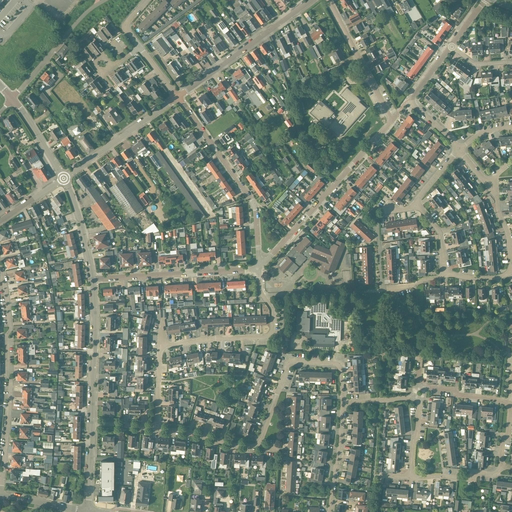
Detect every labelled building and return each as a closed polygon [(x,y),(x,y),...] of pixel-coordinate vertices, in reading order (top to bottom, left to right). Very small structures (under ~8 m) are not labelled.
[(164,0),(160,4),(166,9),(170,5),(165,0),(164,0)] [(250,0),(253,3),(258,10),(263,7),(258,1),(257,0),(250,0)] [(340,0),(343,3),(342,4),(344,7),(348,5),(351,9),(353,12),(356,10),(353,7),(348,0),(340,0)] [(365,0),(374,15),(377,14),(374,9),(377,8),(379,12),(386,9),(380,0),(371,0),(370,1),(369,0),(370,0),(365,0)] [(387,0),(380,0),(386,9),(390,6),(387,0)] [(407,0),(406,0),(399,4),(404,12),(412,7),(407,0)] [(251,1),(247,4),(251,9),(253,12),(257,9),(251,1)] [(440,2),(433,8),(438,14),(445,9),(440,2)] [(241,4),(233,10),(241,20),(242,22),(245,20),(250,27),(249,27),(252,31),(259,26),(251,15),(248,11),(244,6),(242,3),(241,4)] [(156,8),(161,14),(166,9),(160,4),(156,8)] [(457,18),(463,10),(457,5),(451,14),(457,18)] [(263,7),(258,10),(259,10),(266,20),(271,17),(265,8),(264,9),(263,7)] [(151,13),(157,18),(161,14),(156,8),(151,13)] [(261,24),(265,21),(258,11),(254,14),(261,24)] [(147,17),(153,23),(157,18),(151,13),(147,17)] [(350,18),(353,23),(361,19),(358,14),(350,18)] [(187,19),(185,16),(178,21),(180,24),(187,19)] [(143,21),(148,27),(153,23),(147,17),(143,21)] [(238,21),(235,23),(240,30),(241,30),(245,36),(250,33),(242,22),(241,20),(238,21)] [(148,27),(143,21),(138,26),(144,31),(148,27)] [(181,25),(180,24),(178,21),(171,26),(174,30),(181,25)] [(231,46),(237,42),(222,21),(217,25),(224,34),(223,35),(231,46)] [(359,24),(353,27),(356,33),(362,30),(364,32),(369,29),(370,29),(369,27),(368,25),(365,27),(364,25),(362,22),(359,24)] [(443,23),(441,25),(441,26),(443,27),(448,30),(452,26),(447,22),(445,24),(443,23)] [(233,26),(230,28),(239,41),(244,37),(233,23),(232,24),(233,26)] [(112,24),(110,26),(108,24),(96,33),(97,33),(94,35),(99,41),(102,39),(104,42),(115,33),(113,31),(116,29),(112,24)] [(317,44),(321,42),(323,40),(320,36),(324,33),(320,28),(319,28),(317,24),(314,27),(316,30),(310,35),(314,41),(314,40),(317,44)] [(307,46),(311,44),(307,37),(305,33),(304,33),(301,26),(295,29),(296,32),(294,34),(296,37),(302,35),(307,46)] [(441,26),(438,30),(439,32),(445,35),(448,30),(443,27),(441,26)] [(200,27),(196,30),(200,36),(203,33),(205,32),(200,27)] [(90,30),(80,40),(82,42),(92,32),(90,30)] [(290,42),(292,47),(296,45),(294,41),(290,33),(289,33),(288,32),(284,33),(285,35),(284,35),(287,44),(290,42)] [(445,35),(439,32),(436,36),(441,40),(445,35)] [(162,57),(167,53),(169,51),(169,52),(172,56),(173,55),(177,53),(173,48),(162,33),(151,41),(153,43),(152,44),(162,57)] [(363,47),(374,42),(372,37),(369,39),(366,33),(362,36),(364,39),(360,41),(363,47)] [(420,38),(416,35),(413,38),(411,41),(414,43),(416,40),(418,39),(419,40),(420,38)] [(441,40),(436,36),(432,41),(437,45),(441,40)] [(218,43),(222,41),(219,37),(214,40),(216,44),(212,47),(217,54),(223,50),(218,43)] [(488,37),(485,37),(485,41),(486,47),(489,47),(489,54),(495,53),(494,40),(488,41),(488,37)] [(180,38),(175,41),(181,51),(186,48),(180,38)] [(203,49),(198,42),(196,40),(195,41),(193,38),(191,39),(204,57),(209,53),(204,47),(203,49)] [(289,52),(288,50),(282,38),(277,40),(281,48),(280,49),(283,55),(289,52)] [(88,45),(93,52),(96,55),(103,50),(95,40),(88,45)] [(494,40),(495,53),(500,53),(500,46),(503,46),(503,40),(494,40)] [(468,48),(471,48),(472,55),(477,55),(476,41),(468,42),(468,48)] [(485,41),(476,41),(477,55),(483,54),(482,47),(486,47),(485,41)] [(324,55),(323,53),(326,52),(323,45),(322,45),(321,42),(317,44),(313,47),(319,58),(324,55)] [(192,45),(194,49),(192,51),(199,60),(204,57),(194,43),(192,45)] [(304,51),(300,43),(296,45),(301,53),(304,51)] [(66,53),(69,49),(64,44),(58,51),(58,50),(56,53),(60,57),(59,58),(55,61),(60,66),(63,63),(61,60),(64,55),(65,56),(68,53),(66,53)] [(273,60),(274,61),(279,58),(275,49),(271,52),(266,45),(265,46),(263,44),(259,47),(261,49),(260,49),(264,55),(267,53),(268,54),(269,54),(273,60)] [(370,52),(367,54),(370,60),(376,57),(380,55),(382,53),(380,50),(378,51),(376,52),(373,46),(369,48),(370,52)] [(82,49),(82,50),(85,53),(90,60),(94,57),(92,54),(86,47),(82,49)] [(332,53),(333,55),(337,63),(344,59),(342,54),(343,54),(339,47),(335,49),(336,51),(332,53)] [(424,48),(423,50),(430,55),(433,50),(428,47),(426,50),(424,48)] [(422,49),(419,54),(421,55),(421,56),(426,60),(430,55),(423,50),(422,49)] [(251,53),(256,61),(260,66),(265,62),(256,50),(251,53)] [(184,55),(181,57),(184,60),(183,61),(188,68),(189,66),(190,67),(195,63),(190,57),(188,54),(185,57),(184,55)] [(249,55),(243,58),(249,66),(249,65),(251,68),(252,68),(256,65),(249,55)] [(426,60),(421,56),(418,61),(423,65),(426,60)] [(142,69),(145,67),(141,61),(138,63),(135,59),(130,63),(138,72),(142,69)] [(178,69),(182,67),(176,59),(168,65),(176,77),(181,73),(178,69)] [(285,59),(280,61),(283,71),(284,75),(289,74),(288,69),(285,59)] [(391,67),(394,69),(400,62),(397,60),(395,63),(394,62),(391,67)] [(380,63),(374,67),(377,73),(383,70),(382,67),(386,64),(385,61),(383,62),(380,64),(380,63)] [(423,65),(418,61),(414,66),(419,69),(423,65)] [(451,65),(448,70),(450,72),(452,74),(454,71),(456,73),(462,64),(458,61),(454,67),(451,65)] [(79,75),(82,73),(82,74),(88,69),(86,67),(87,66),(85,63),(82,65),(80,63),(74,67),(76,69),(75,70),(79,75)] [(126,72),(130,77),(132,75),(133,76),(138,72),(130,63),(125,66),(128,70),(126,72)] [(341,64),(328,70),(327,67),(323,68),(325,71),(326,74),(343,67),(341,64)] [(456,73),(455,75),(459,78),(461,76),(467,68),(462,64),(456,73)] [(419,69),(414,66),(411,70),(416,74),(419,69)] [(461,76),(459,78),(463,81),(466,83),(470,78),(467,77),(471,71),(467,68),(461,76)] [(88,69),(82,74),(86,79),(84,80),(86,82),(92,78),(90,76),(93,74),(90,71),(88,69)] [(234,72),(234,73),(233,74),(237,79),(243,75),(247,80),(250,85),(254,82),(251,77),(245,69),(241,71),(239,69),(236,72),(235,71),(234,72)] [(116,73),(123,83),(128,80),(127,79),(130,77),(126,72),(123,74),(120,70),(116,73)] [(409,73),(407,75),(412,79),(416,74),(411,70),(409,70),(408,72),(409,73)] [(486,72),(487,82),(490,82),(491,85),(499,84),(499,78),(492,78),(492,71),(486,72)] [(54,80),(52,78),(45,72),(40,77),(44,80),(43,82),(46,85),(47,84),(50,86),(54,80)] [(487,82),(486,72),(481,72),(481,79),(478,79),(479,86),(482,85),(482,83),(487,82)] [(123,83),(116,73),(111,77),(118,86),(122,83),(123,83)] [(504,79),(501,79),(501,86),(507,86),(507,89),(510,88),(510,86),(510,83),(509,73),(503,73),(504,79)] [(257,76),(253,79),(260,88),(264,85),(257,76)] [(397,78),(393,83),(399,87),(398,87),(403,91),(408,84),(404,80),(405,79),(401,77),(399,79),(397,78)] [(86,82),(88,85),(90,84),(93,89),(100,84),(98,82),(99,82),(96,79),(94,81),(92,78),(86,82)] [(155,99),(161,95),(158,90),(157,90),(155,88),(158,86),(155,83),(156,83),(153,78),(147,82),(147,81),(140,86),(141,87),(137,89),(141,94),(144,92),(146,95),(150,92),(151,94),(151,95),(155,99)] [(390,85),(392,83),(385,78),(383,80),(384,80),(383,82),(386,87),(388,84),(390,85)] [(440,83),(445,87),(451,92),(453,90),(447,85),(442,81),(440,83)] [(221,82),(216,86),(222,95),(223,96),(230,105),(239,98),(232,89),(226,93),(226,92),(225,93),(223,90),(226,89),(221,82)] [(103,94),(102,91),(104,89),(102,86),(101,87),(100,84),(93,89),(97,94),(96,95),(98,98),(103,94)] [(379,97),(386,95),(384,84),(376,86),(377,90),(379,97)] [(211,89),(218,99),(223,96),(222,95),(216,86),(214,88),(213,87),(211,88),(211,89)] [(319,103),(310,113),(327,128),(328,127),(340,137),(367,108),(360,102),(361,100),(347,87),(340,95),(348,102),(337,115),(324,104),(322,106),(319,103)] [(429,90),(430,91),(425,97),(427,100),(426,101),(428,102),(434,95),(432,93),(434,91),(431,88),(429,90)] [(42,91),(37,94),(44,107),(50,103),(42,91)] [(267,101),(261,92),(259,93),(265,102),(267,101)] [(25,98),(33,108),(36,106),(35,105),(38,102),(31,94),(25,98)] [(199,98),(203,104),(205,107),(211,103),(209,99),(205,94),(201,96),(199,97),(200,97),(199,98)] [(134,115),(140,110),(136,104),(139,102),(134,95),(131,97),(133,100),(127,105),(128,108),(126,109),(129,114),(132,112),(134,115)] [(434,95),(428,102),(429,104),(430,103),(433,105),(438,98),(434,95)] [(438,98),(433,105),(435,107),(434,108),(436,109),(442,102),(438,98)] [(219,100),(215,103),(219,108),(219,109),(221,112),(225,109),(219,100)] [(442,102),(436,109),(437,111),(439,110),(441,112),(447,105),(442,102)] [(101,111),(97,105),(91,109),(95,115),(101,111)] [(450,110),(451,109),(447,105),(441,112),(443,114),(442,115),(444,117),(446,115),(450,117),(452,110),(450,110)] [(500,107),(502,116),(505,115),(505,116),(511,115),(509,108),(509,106),(506,106),(500,107)] [(452,110),(450,117),(455,118),(455,119),(458,119),(459,121),(461,120),(460,110),(460,107),(454,107),(452,110)] [(114,124),(121,119),(114,109),(104,116),(106,120),(109,118),(114,124)] [(201,113),(208,123),(214,119),(207,109),(201,113)] [(474,113),(471,113),(471,110),(466,110),(466,119),(469,118),(469,120),(475,120),(474,113)] [(175,116),(174,115),(171,117),(171,118),(170,119),(176,128),(181,125),(184,130),(189,126),(185,120),(182,122),(176,114),(175,116)] [(409,115),(405,120),(406,120),(411,124),(411,125),(414,127),(414,126),(415,128),(417,125),(413,122),(414,120),(415,119),(409,115)] [(4,120),(5,121),(11,131),(14,129),(13,127),(16,125),(10,116),(4,120)] [(402,125),(408,129),(411,125),(411,124),(405,120),(402,125)] [(79,121),(67,129),(72,137),(75,135),(80,132),(83,130),(80,125),(81,124),(79,121)] [(159,126),(159,127),(163,132),(166,130),(170,134),(172,133),(165,123),(162,125),(161,124),(159,126)] [(224,135),(219,138),(223,144),(227,142),(228,144),(234,140),(231,136),(229,137),(228,135),(227,133),(235,127),(233,124),(222,132),(224,135)] [(398,130),(404,134),(408,129),(402,125),(398,130)] [(63,132),(59,135),(55,129),(49,132),(54,141),(59,137),(61,139),(66,136),(63,132)] [(404,134),(398,130),(395,135),(400,139),(404,134)] [(428,130),(424,136),(428,139),(432,134),(428,130)] [(147,135),(148,136),(145,139),(149,145),(153,142),(152,141),(154,140),(156,143),(162,151),(165,148),(160,141),(159,141),(157,138),(153,131),(147,135)] [(171,135),(174,141),(179,137),(175,132),(171,135)] [(247,141),(248,141),(249,143),(254,139),(252,137),(249,132),(243,136),(247,141)] [(183,145),(189,153),(193,151),(191,149),(194,147),(191,143),(197,139),(193,133),(184,139),(187,143),(183,145)] [(86,137),(79,142),(87,153),(95,148),(90,142),(93,140),(90,134),(86,137)] [(495,140),(496,146),(500,145),(500,146),(506,146),(505,135),(503,135),(503,137),(500,137),(500,138),(495,140)] [(254,139),(249,143),(251,145),(253,147),(256,145),(257,144),(255,141),(254,139)] [(141,140),(136,143),(142,152),(144,155),(147,152),(148,151),(141,140)] [(444,146),(438,140),(434,144),(441,150),(443,148),(446,151),(448,149),(444,146)] [(494,147),(496,146),(495,140),(490,142),(489,141),(486,143),(485,141),(484,143),(490,151),(494,147)] [(392,142),(387,147),(395,153),(396,151),(399,149),(397,147),(392,142)] [(137,155),(142,152),(136,143),(131,147),(136,154),(137,155)] [(490,151),(484,143),(482,144),(483,146),(480,148),(486,154),(490,151)] [(443,155),(439,152),(441,150),(434,144),(431,148),(441,157),(443,155)] [(239,150),(235,145),(233,147),(228,151),(231,156),(239,150)] [(68,158),(70,157),(70,159),(76,155),(74,151),(76,150),(74,146),(71,148),(70,146),(67,148),(69,150),(66,152),(67,153),(65,155),(68,158)] [(383,152),(389,156),(391,154),(394,157),(396,155),(395,153),(387,147),(383,152)] [(436,156),(440,159),(441,157),(431,148),(428,152),(435,158),(436,156)] [(486,154),(480,148),(478,149),(477,148),(473,152),(477,157),(479,155),(482,158),(486,154)] [(25,154),(31,164),(32,163),(34,167),(36,166),(37,167),(32,170),(38,178),(41,176),(44,181),(50,178),(50,177),(51,176),(49,172),(47,173),(43,167),(44,166),(33,149),(25,154)] [(185,159),(183,160),(186,164),(199,156),(201,159),(207,154),(204,149),(197,153),(196,152),(185,159)] [(126,150),(121,154),(126,160),(128,162),(129,161),(129,162),(133,159),(131,157),(126,150)] [(239,150),(231,156),(235,160),(243,155),(239,150)] [(379,156),(387,163),(389,161),(387,159),(389,156),(383,152),(379,156)] [(436,163),(433,160),(435,158),(428,152),(425,156),(435,165),(436,163)] [(154,155),(151,157),(159,168),(162,166),(154,155)] [(243,155),(235,160),(238,165),(246,160),(246,159),(243,155)] [(379,156),(375,160),(378,163),(382,166),(384,164),(389,168),(389,167),(390,166),(387,163),(379,156)] [(430,164),(434,167),(435,165),(425,156),(421,161),(428,166),(430,164)] [(20,167),(14,157),(9,161),(15,170),(20,167)] [(118,169),(117,167),(122,164),(120,162),(117,157),(112,161),(110,162),(115,169),(123,181),(124,180),(127,178),(124,174),(120,169),(118,169)] [(140,158),(137,160),(142,168),(146,165),(140,158)] [(301,162),(313,173),(317,169),(305,158),(301,162)] [(210,169),(215,165),(212,160),(206,164),(210,169)] [(241,170),(249,164),(246,160),(238,165),(241,170)] [(129,162),(129,161),(128,162),(126,164),(132,172),(135,170),(129,162)] [(115,169),(110,162),(107,164),(106,164),(101,168),(106,175),(111,171),(115,169)] [(414,168),(418,171),(419,171),(422,173),(425,170),(422,167),(423,166),(420,163),(418,165),(418,164),(414,168)] [(215,165),(210,169),(213,174),(218,170),(215,165)] [(374,172),(377,170),(371,165),(367,170),(373,174),(372,175),(375,177),(377,174),(374,172)] [(131,174),(127,167),(122,170),(127,177),(131,174)] [(448,176),(451,174),(457,169),(455,167),(446,174),(448,176)] [(418,171),(414,168),(411,173),(410,175),(413,178),(415,176),(418,179),(421,175),(417,172),(418,171)] [(119,181),(110,188),(112,191),(114,193),(113,194),(115,196),(128,187),(124,180),(123,181),(115,169),(111,171),(119,181)] [(458,169),(457,169),(451,174),(454,178),(461,173),(458,169)] [(218,170),(213,174),(217,178),(222,175),(218,170)] [(363,174),(368,179),(372,175),(373,174),(367,170),(363,174)] [(452,180),(456,184),(464,177),(462,175),(465,172),(464,170),(461,173),(454,178),(452,180)] [(97,171),(91,175),(98,185),(101,183),(103,185),(102,186),(108,194),(112,191),(110,188),(106,183),(97,171)] [(246,177),(250,182),(255,178),(251,173),(246,177)] [(369,183),(367,181),(368,179),(363,174),(359,179),(367,185),(369,183)] [(216,183),(218,181),(220,183),(225,180),(222,175),(217,178),(217,179),(214,180),(216,183)] [(319,175),(313,181),(320,188),(324,183),(322,181),(324,178),(319,175)] [(77,180),(77,181),(77,182),(78,184),(79,184),(84,191),(85,190),(95,204),(91,207),(108,230),(122,225),(102,199),(102,198),(92,185),(91,186),(88,181),(87,183),(82,176),(77,180)] [(253,186),(261,181),(257,176),(255,178),(250,182),(253,186)] [(413,185),(415,182),(408,177),(405,181),(415,190),(416,188),(413,185)] [(464,177),(456,184),(459,188),(461,186),(470,178),(469,177),(466,179),(464,177)] [(18,198),(24,194),(19,186),(16,187),(14,184),(11,178),(5,182),(9,187),(12,191),(13,190),(18,198)] [(461,186),(459,188),(462,192),(471,185),(469,182),(472,180),(470,178),(461,186)] [(359,179),(355,183),(360,188),(363,190),(367,185),(359,179)] [(225,180),(220,183),(224,188),(229,184),(225,180)] [(261,181),(253,186),(256,191),(264,186),(261,181)] [(313,181),(309,186),(316,192),(320,188),(313,181)] [(410,188),(414,191),(415,190),(405,181),(401,185),(408,190),(410,188)] [(224,188),(221,190),(225,195),(227,193),(232,189),(229,184),(224,188)] [(410,196),(406,193),(408,190),(401,185),(398,189),(409,197),(410,196)] [(471,185),(462,192),(466,196),(467,194),(477,186),(475,185),(473,186),(472,186),(471,185)] [(265,192),(263,190),(266,188),(264,186),(256,191),(260,196),(265,192)] [(309,186),(305,190),(313,196),(316,192),(309,186)] [(351,187),(347,192),(355,199),(356,197),(359,194),(360,193),(360,192),(356,188),(354,186),(352,188),(351,187)] [(477,186),(467,194),(470,197),(468,198),(467,200),(470,203),(473,201),(479,198),(477,193),(475,190),(476,190),(478,188),(477,186)] [(115,196),(130,217),(144,208),(128,187),(115,196)] [(232,189),(227,193),(231,198),(236,194),(232,189)] [(403,196),(404,196),(407,199),(409,197),(398,189),(395,193),(402,198),(403,196)] [(430,194),(433,197),(428,200),(432,205),(440,199),(438,196),(441,194),(436,189),(430,194)] [(268,190),(265,192),(260,196),(263,201),(264,200),(267,204),(272,201),(268,197),(271,195),(268,190)] [(313,196),(305,190),(299,197),(305,202),(307,199),(309,201),(313,196)] [(11,203),(17,199),(11,191),(5,195),(11,203)] [(351,203),(355,199),(347,192),(343,197),(351,203)] [(109,200),(104,193),(101,195),(106,202),(109,200)] [(403,204),(400,201),(402,198),(395,193),(392,197),(398,203),(398,202),(402,205),(403,204)] [(54,201),(50,203),(53,207),(52,207),(55,212),(57,215),(61,213),(59,210),(60,209),(58,207),(61,205),(59,203),(62,201),(62,200),(61,198),(60,198),(57,194),(52,198),(54,201)] [(145,194),(140,198),(145,205),(151,201),(145,194)] [(343,197),(339,201),(345,206),(347,208),(351,203),(343,197)] [(479,198),(473,201),(475,204),(477,209),(485,207),(484,204),(483,201),(483,202),(479,198)] [(445,199),(442,201),(440,199),(432,205),(436,210),(438,208),(441,211),(443,209),(449,204),(445,199)] [(39,203),(43,211),(44,213),(43,214),(44,216),(45,219),(49,218),(47,214),(46,213),(49,212),(47,209),(48,208),(45,201),(39,203)] [(336,206),(333,209),(340,215),(347,208),(345,206),(339,201),(335,206),(336,206)] [(298,202),(297,204),(294,202),(292,205),(294,207),(299,211),(303,207),(298,202)] [(449,204),(443,209),(445,212),(441,216),(445,221),(452,214),(451,212),(453,210),(449,204)] [(32,207),(38,219),(42,217),(36,205),(32,207)] [(39,221),(38,219),(32,207),(29,209),(35,220),(36,220),(37,222),(39,221)] [(286,211),(284,213),(291,220),(295,216),(290,211),(286,207),(284,209),(286,211)] [(290,211),(295,216),(299,211),(294,207),(290,211)] [(329,211),(325,215),(332,222),(338,215),(333,210),(331,212),(329,211)] [(281,218),(278,221),(284,226),(286,223),(287,225),(291,220),(286,216),(284,213),(282,212),(280,214),(282,216),(281,218)] [(459,217),(457,215),(454,217),(452,214),(445,221),(448,225),(450,223),(453,227),(461,220),(459,217)] [(325,215),(320,220),(326,225),(328,227),(332,222),(325,215)] [(220,228),(228,228),(227,224),(224,225),(223,222),(225,222),(225,221),(230,220),(230,219),(223,219),(219,220),(219,225),(220,225),(220,228)] [(416,219),(411,220),(413,231),(418,230),(421,229),(420,222),(417,223),(416,219)] [(11,226),(12,228),(13,232),(33,226),(31,220),(11,226)] [(320,220),(316,224),(323,230),(324,231),(328,227),(326,225),(320,220)] [(352,233),(361,224),(357,220),(350,226),(353,229),(351,232),(352,233)] [(470,225),(469,223),(469,222),(461,224),(462,226),(456,228),(456,230),(455,231),(455,232),(451,233),(452,238),(462,236),(461,231),(470,229),(469,225),(470,225)] [(388,234),(387,232),(392,232),(391,223),(386,223),(386,227),(381,228),(382,234),(384,234),(384,235),(388,234)] [(321,236),(319,234),(323,230),(316,224),(312,229),(315,231),(313,233),(319,239),(321,236)] [(361,224),(352,233),(354,235),(356,232),(359,235),(365,228),(361,224)] [(492,226),(484,229),(486,234),(487,237),(493,235),(492,231),(493,231),(494,231),(493,228),(492,226)] [(365,228),(359,235),(362,237),(360,240),(361,241),(370,232),(365,228)] [(102,235),(94,237),(95,239),(96,242),(107,240),(110,239),(108,230),(101,232),(102,235)] [(370,232),(361,241),(363,243),(365,240),(368,243),(374,236),(370,232)] [(286,269),(292,274),(306,257),(301,253),(311,242),(303,235),(276,267),(283,273),(286,269)] [(487,237),(484,238),(484,240),(485,246),(488,245),(497,245),(497,244),(496,239),(495,239),(494,239),(493,235),(487,237)] [(462,236),(452,238),(454,244),(458,243),(458,244),(458,245),(459,244),(460,247),(467,245),(469,245),(467,239),(463,240),(462,236)] [(419,242),(421,241),(421,246),(430,246),(430,241),(429,241),(429,238),(418,238),(419,242)] [(107,240),(96,242),(96,245),(97,248),(105,247),(105,250),(112,248),(111,242),(108,243),(107,240)] [(330,270),(334,272),(345,244),(336,240),(335,244),(332,243),(329,249),(314,243),(307,260),(321,265),(319,271),(328,274),(330,270)] [(390,249),(386,249),(387,254),(396,254),(396,253),(400,253),(399,248),(397,248),(397,245),(390,246),(390,249)] [(467,245),(460,247),(461,250),(460,250),(459,251),(455,252),(457,258),(466,256),(465,250),(467,250),(466,248),(468,247),(467,245)] [(418,250),(417,250),(417,255),(428,254),(428,251),(429,251),(430,251),(430,246),(421,246),(418,247),(418,250)] [(243,255),(246,254),(245,248),(238,249),(239,254),(234,255),(235,259),(243,259),(243,255)] [(76,249),(66,252),(68,257),(71,256),(78,255),(78,254),(78,251),(77,252),(76,249)] [(127,254),(127,266),(130,266),(133,265),(133,258),(136,257),(135,250),(130,251),(130,254),(127,254)] [(145,265),(144,253),(141,253),(141,250),(135,250),(136,257),(139,257),(139,265),(142,265),(145,265)] [(179,250),(177,250),(178,262),(184,262),(184,260),(187,260),(186,250),(179,250)] [(101,265),(101,267),(110,267),(110,263),(114,263),(113,251),(106,251),(106,255),(108,255),(108,258),(101,258),(101,261),(101,265)] [(127,266),(127,254),(123,254),(123,251),(117,251),(118,259),(121,258),(121,266),(124,266),(127,266)] [(7,264),(8,268),(19,265),(18,264),(17,261),(21,260),(20,256),(6,260),(7,264)] [(419,260),(417,260),(417,266),(421,266),(431,266),(431,260),(425,260),(425,256),(418,256),(419,260)] [(466,256),(457,258),(458,264),(463,263),(464,266),(470,265),(471,265),(471,261),(470,258),(467,259),(466,256)] [(497,274),(497,270),(499,270),(499,267),(502,267),(502,264),(498,265),(487,266),(487,271),(488,275),(497,274)] [(425,272),(431,272),(431,266),(421,266),(421,269),(419,269),(419,272),(419,276),(425,276),(425,272)] [(49,270),(39,271),(39,277),(45,277),(45,283),(49,283),(49,270)] [(397,274),(388,274),(388,280),(390,280),(390,282),(392,282),(399,282),(399,279),(400,279),(400,274),(397,274)] [(227,290),(227,288),(233,288),(233,282),(227,282),(227,284),(224,285),(225,290),(227,290)] [(189,284),(183,285),(183,292),(183,295),(192,295),(193,295),(192,285),(189,285),(189,284)] [(448,298),(448,296),(453,296),(454,296),(453,286),(448,287),(448,292),(445,292),(445,298),(448,298)] [(459,286),(453,286),(454,296),(453,296),(453,298),(462,298),(462,289),(459,289),(459,286)] [(429,290),(426,290),(426,291),(426,301),(430,301),(430,300),(435,299),(435,298),(434,287),(429,287),(429,290)] [(440,287),(434,287),(435,298),(435,299),(443,299),(443,291),(440,291),(440,287)] [(475,293),(472,293),(472,288),(466,288),(466,298),(472,297),(472,303),(475,303),(475,293)] [(115,289),(103,290),(104,295),(105,295),(105,299),(112,298),(111,295),(112,295),(112,292),(115,292),(115,289)] [(485,289),(479,289),(479,299),(479,300),(480,301),(485,301),(485,302),(488,302),(488,295),(485,296),(485,289)] [(498,289),(492,289),(492,299),(497,299),(497,301),(498,301),(501,301),(501,294),(501,293),(498,293),(498,289)] [(65,291),(56,292),(56,293),(54,293),(55,301),(59,301),(59,299),(57,299),(57,295),(66,294),(65,291)] [(365,313),(364,328),(383,329),(384,299),(369,299),(368,313),(365,313)] [(140,308),(135,308),(135,312),(140,311),(145,311),(144,302),(140,303),(140,308)] [(297,311),(297,330),(303,330),(303,333),(309,340),(312,340),(312,346),(334,347),(334,341),(337,341),(341,341),(341,332),(341,319),(335,319),(335,314),(330,310),(326,310),(326,303),(313,303),(313,306),(304,305),(304,312),(297,311)] [(231,305),(223,305),(223,310),(228,310),(228,313),(231,313),(231,305)] [(226,314),(223,314),(223,317),(224,326),(229,326),(229,318),(231,318),(231,313),(228,313),(226,314)] [(208,328),(207,319),(202,319),(202,320),(199,320),(200,324),(202,324),(202,328),(208,328)] [(138,330),(138,333),(147,334),(148,331),(149,326),(142,324),(140,330),(138,330)] [(17,329),(17,334),(28,333),(31,333),(31,329),(33,329),(33,328),(34,328),(33,326),(33,325),(22,326),(22,329),(17,329)] [(147,337),(147,334),(138,333),(137,337),(136,337),(136,342),(139,342),(147,342),(147,337)] [(212,352),(211,360),(217,360),(217,362),(220,362),(221,353),(217,353),(218,352),(212,352)] [(221,353),(220,362),(223,362),(223,360),(226,360),(226,365),(228,365),(228,363),(229,352),(226,352),(226,353),(224,353),(223,354),(221,353)] [(268,352),(266,357),(275,360),(275,358),(276,355),(268,352)] [(200,355),(199,355),(198,353),(192,354),(194,364),(195,366),(196,366),(199,365),(203,364),(203,353),(200,354),(200,355)] [(189,365),(194,364),(192,354),(187,355),(187,359),(185,359),(186,368),(189,367),(189,365)] [(234,363),(234,364),(239,365),(243,365),(243,360),(243,358),(243,357),(243,354),(240,354),(235,354),(234,363)] [(352,364),(361,364),(364,364),(363,356),(353,355),(353,359),(352,359),(352,364)] [(399,355),(398,360),(400,360),(402,360),(401,365),(411,366),(412,361),(411,361),(411,356),(399,355)] [(181,356),(175,357),(178,369),(178,370),(183,369),(183,368),(186,368),(185,359),(182,360),(181,356)] [(263,356),(261,361),(264,362),(273,365),(275,360),(266,357),(263,356)] [(136,357),(136,362),(138,362),(138,366),(148,366),(148,360),(146,360),(146,357),(136,357)] [(170,362),(168,363),(169,371),(172,370),(178,369),(177,367),(175,357),(170,358),(170,362)] [(115,369),(115,361),(111,361),(105,361),(105,368),(115,369)] [(273,365),(264,362),(263,367),(271,370),(273,365)] [(411,366),(401,365),(401,370),(399,370),(399,374),(402,374),(405,374),(405,371),(411,372),(411,366)] [(135,374),(143,374),(143,372),(147,372),(148,366),(138,366),(137,371),(135,371),(135,374)] [(272,373),(270,372),(271,370),(263,367),(261,372),(271,376),(272,373)] [(424,367),(424,373),(427,374),(426,379),(432,380),(433,370),(428,370),(428,368),(424,367)] [(433,370),(432,380),(438,380),(438,378),(441,378),(442,368),(439,368),(433,367),(433,370)] [(450,372),(449,381),(455,382),(456,376),(459,377),(459,368),(455,367),(455,369),(450,369),(450,372)] [(449,381),(450,372),(445,371),(445,369),(442,368),(441,378),(444,379),(444,381),(449,381)] [(304,383),(304,380),(305,372),(299,372),(299,375),(296,375),(296,382),(299,382),(299,383),(304,383)] [(256,377),(255,378),(258,380),(257,383),(267,386),(268,381),(263,379),(264,376),(258,374),(257,373),(256,376),(256,377)] [(402,376),(402,374),(399,374),(395,373),(394,379),(397,379),(397,382),(407,383),(407,377),(403,377),(403,376),(402,376)] [(137,383),(147,383),(147,377),(143,377),(143,374),(135,374),(135,380),(137,380),(137,383)] [(470,388),(471,375),(463,375),(462,384),(465,384),(464,388),(470,388)] [(471,375),(470,388),(476,389),(476,384),(477,384),(477,383),(479,383),(480,377),(472,377),(471,376),(471,375)] [(118,376),(107,376),(107,380),(104,380),(104,386),(114,386),(114,383),(118,383),(118,381),(118,376)] [(480,377),(479,383),(482,383),(482,385),(482,389),(487,390),(488,380),(483,380),(483,377),(480,377)] [(488,380),(487,390),(493,390),(493,387),(496,388),(497,385),(497,379),(494,378),(489,377),(488,377),(488,380)] [(79,385),(79,382),(74,382),(74,385),(76,385),(76,391),(82,391),(82,385),(79,385)] [(393,387),(393,390),(401,391),(401,388),(405,388),(407,388),(407,383),(397,382),(397,385),(394,385),(394,387),(393,387)] [(135,388),(135,392),(143,392),(143,389),(147,389),(147,383),(137,383),(137,386),(135,386),(135,388)] [(252,387),(266,392),(267,390),(265,390),(267,386),(257,383),(256,386),(253,385),(252,387)] [(173,385),(173,388),(169,388),(169,394),(179,394),(179,389),(182,389),(182,386),(173,385)] [(365,385),(363,385),(354,386),(354,391),(359,391),(359,394),(365,394),(365,388),(365,385)] [(117,389),(114,389),(114,386),(104,386),(104,392),(110,392),(109,396),(117,396),(117,389)] [(254,393),(263,396),(264,393),(266,394),(266,392),(252,387),(252,389),(255,390),(254,393)] [(263,396),(254,393),(253,396),(249,395),(247,400),(249,401),(249,400),(253,402),(254,402),(256,403),(259,404),(260,401),(261,402),(263,396)] [(169,394),(169,400),(170,400),(170,403),(173,403),(181,403),(181,398),(179,398),(179,394),(169,394)] [(331,399),(329,399),(329,396),(318,396),(318,399),(319,399),(319,404),(331,405),(331,399)] [(125,408),(129,408),(129,414),(135,414),(135,404),(132,404),(132,401),(129,401),(129,398),(125,398),(125,408)] [(433,398),(433,401),(432,401),(432,404),(428,404),(428,406),(439,408),(440,402),(443,403),(443,399),(433,398)] [(255,406),(256,403),(254,402),(253,402),(249,400),(249,401),(248,403),(247,405),(250,407),(249,410),(259,413),(260,408),(255,406)] [(103,410),(103,414),(114,414),(114,406),(114,401),(107,401),(107,406),(103,406),(103,407),(102,408),(102,410),(103,410)] [(147,401),(145,401),(138,401),(138,404),(135,404),(135,414),(141,414),(141,411),(145,411),(145,404),(147,404),(147,401)] [(22,403),(21,407),(30,408),(30,411),(42,412),(42,409),(37,409),(37,404),(36,404),(36,403),(34,403),(33,403),(31,403),(26,403),(25,404),(22,403)] [(168,411),(178,412),(179,406),(181,406),(181,403),(173,403),(173,406),(169,406),(168,411)] [(318,413),(329,413),(329,410),(331,410),(331,405),(319,404),(319,410),(318,410),(318,413)] [(455,414),(461,414),(462,405),(456,404),(456,410),(453,409),(452,416),(455,416),(455,414)] [(472,409),(473,406),(467,405),(466,415),(472,415),(471,418),(476,419),(476,410),(472,409)] [(201,408),(199,407),(196,406),(194,413),(197,414),(195,420),(201,422),(204,412),(201,411),(201,408)] [(478,412),(478,419),(481,419),(481,416),(487,417),(487,407),(482,407),(481,412),(478,412)] [(487,417),(486,420),(491,420),(495,421),(496,412),(493,411),(493,408),(487,407),(487,417)] [(213,411),(208,410),(205,409),(204,412),(201,422),(206,423),(206,422),(209,423),(213,411)] [(246,409),(245,412),(243,417),(244,417),(250,419),(251,416),(257,418),(259,413),(249,410),(246,409)] [(356,409),(356,411),(354,411),(353,414),(349,414),(349,418),(353,419),(353,422),(354,422),(362,422),(363,411),(362,411),(362,410),(356,409)] [(168,411),(168,417),(170,417),(170,420),(180,421),(180,417),(181,415),(178,415),(178,412),(168,411)] [(217,427),(220,417),(217,416),(217,413),(213,411),(209,423),(212,424),(212,425),(217,427)] [(69,412),(69,415),(70,415),(70,421),(73,421),(80,421),(80,419),(81,416),(80,416),(77,416),(77,412),(69,412)] [(322,416),(321,422),(330,422),(331,417),(329,417),(329,413),(318,413),(318,416),(322,416)] [(220,417),(217,427),(222,428),(224,423),(228,424),(231,415),(227,414),(226,416),(225,415),(224,416),(221,414),(220,417)] [(256,424),(250,422),(251,420),(250,419),(244,417),(243,420),(243,422),(246,423),(245,426),(254,430),(256,424)] [(437,427),(438,424),(438,418),(427,417),(427,420),(430,420),(430,423),(434,424),(433,427),(437,427)] [(21,418),(20,423),(29,423),(33,424),(33,426),(40,427),(41,419),(38,419),(31,419),(21,418)] [(319,430),(329,431),(329,428),(330,428),(330,422),(321,422),(318,421),(318,427),(317,427),(316,430),(319,430)] [(252,435),(254,430),(245,426),(244,429),(240,429),(239,433),(245,436),(246,433),(252,435)] [(329,434),(328,434),(329,431),(319,430),(316,430),(316,433),(317,433),(317,439),(320,439),(329,440),(329,434)] [(477,431),(477,435),(479,435),(479,440),(480,440),(490,441),(490,436),(487,435),(487,432),(484,432),(477,431)] [(61,434),(59,434),(59,432),(55,432),(55,438),(55,441),(65,441),(72,442),(72,440),(63,439),(63,438),(60,438),(61,434)] [(138,442),(135,442),(136,436),(129,436),(128,446),(134,447),(134,449),(138,449),(138,442)] [(144,436),(143,450),(150,451),(150,449),(153,450),(154,440),(151,440),(151,437),(144,436)] [(118,444),(118,441),(119,437),(114,437),(103,437),(103,445),(110,445),(114,446),(114,444),(118,444)] [(401,443),(398,443),(398,437),(393,438),(390,438),(390,447),(400,448),(402,448),(404,449),(404,446),(400,446),(401,443)] [(159,448),(163,448),(164,439),(158,438),(157,444),(154,443),(154,449),(158,450),(158,449),(159,449),(159,448)] [(171,451),(172,445),(169,445),(169,439),(164,439),(163,448),(162,452),(167,453),(168,452),(168,453),(171,453),(171,451)] [(317,447),(326,448),(327,445),(328,445),(329,440),(320,439),(320,444),(315,444),(315,447),(317,447)] [(172,445),(171,451),(176,452),(176,454),(179,454),(180,450),(181,441),(175,440),(175,446),(172,445)] [(486,450),(486,446),(489,447),(490,441),(480,440),(480,443),(476,443),(476,449),(486,450)] [(189,447),(186,447),(186,441),(181,441),(180,450),(185,451),(184,455),(188,455),(189,447)] [(202,450),(199,450),(200,444),(193,444),(192,454),(196,455),(196,456),(197,456),(201,457),(202,450)] [(327,452),(326,452),(326,448),(317,447),(315,447),(314,450),(315,450),(314,455),(326,457),(327,452)] [(217,455),(213,455),(214,449),(207,448),(206,459),(210,459),(209,461),(211,461),(211,468),(216,468),(217,455)] [(475,457),(475,460),(478,460),(488,461),(489,456),(486,455),(486,452),(482,452),(476,451),(475,457)] [(231,459),(228,459),(228,453),(221,453),(220,463),(221,463),(220,466),(226,467),(226,468),(229,469),(231,459)] [(239,464),(240,464),(241,454),(235,454),(235,460),(232,460),(231,466),(234,466),(234,467),(239,467),(239,464)] [(240,464),(240,466),(245,467),(249,467),(249,461),(249,457),(246,457),(246,456),(246,455),(241,454),(240,464)] [(249,461),(249,467),(252,467),(252,465),(257,465),(258,456),(252,455),(252,461),(249,461)] [(312,464),(323,466),(324,463),(325,463),(326,457),(314,455),(313,461),(312,460),(312,464)] [(258,456),(257,465),(260,465),(260,469),(262,470),(262,471),(262,475),(265,475),(265,468),(266,468),(266,462),(264,462),(264,461),(263,461),(263,456),(258,456)] [(456,458),(448,459),(449,465),(450,465),(451,468),(457,467),(456,464),(456,458)] [(483,469),(483,466),(488,467),(488,461),(478,460),(478,465),(474,465),(474,468),(483,469)] [(11,462),(11,464),(11,465),(28,467),(28,469),(32,469),(32,462),(24,462),(12,461),(12,462),(11,462)] [(113,489),(113,484),(113,461),(101,461),(101,462),(100,486),(102,486),(102,492),(100,492),(99,492),(99,501),(114,502),(114,492),(113,492),(113,493),(112,493),(112,489),(113,489)] [(153,461),(152,464),(146,463),(146,470),(164,472),(165,465),(159,465),(159,462),(153,461)] [(324,469),(323,469),(323,466),(312,464),(311,467),(312,467),(311,472),(323,475),(324,469)] [(388,464),(388,469),(387,469),(386,473),(395,473),(395,470),(398,470),(399,464),(388,464)] [(323,475),(311,472),(310,478),(309,478),(309,481),(318,483),(319,480),(322,480),(323,475)] [(192,479),(191,493),(201,494),(201,491),(202,491),(202,484),(202,480),(192,479)] [(501,489),(502,482),(497,481),(496,485),(493,484),(492,492),(495,493),(496,489),(501,489)] [(273,509),(275,485),(267,484),(265,509),(273,509)] [(38,488),(37,496),(41,497),(43,497),(44,498),(46,498),(48,492),(50,492),(52,488),(49,487),(44,486),(43,490),(38,488)] [(214,487),(214,497),(217,497),(217,498),(224,498),(224,497),(226,497),(227,488),(214,487)] [(438,497),(438,495),(443,496),(444,487),(439,487),(438,489),(435,489),(434,497),(438,497)] [(453,490),(450,490),(450,488),(444,487),(443,496),(449,496),(448,498),(452,498),(453,490)] [(52,488),(49,499),(56,500),(57,494),(59,494),(60,489),(58,488),(57,489),(52,488)] [(388,499),(388,496),(391,496),(392,489),(387,488),(386,490),(383,489),(383,499),(388,499)] [(416,499),(416,498),(421,498),(422,489),(417,489),(417,491),(413,491),(413,499),(416,499)] [(431,492),(428,492),(428,490),(422,489),(421,498),(421,501),(427,501),(427,500),(430,501),(431,492)] [(147,506),(149,491),(138,490),(136,504),(147,506)] [(411,491),(408,491),(408,490),(403,490),(402,497),(407,498),(407,500),(410,500),(411,491)] [(122,491),(120,502),(129,503),(131,493),(128,492),(122,491)] [(365,501),(365,493),(349,492),(349,498),(360,498),(360,501),(365,501)] [(179,509),(180,499),(175,498),(176,495),(170,494),(169,500),(172,501),(171,508),(179,509)] [(200,511),(202,500),(191,499),(190,508),(191,508),(190,511),(200,511)] [(214,511),(224,511),(225,510),(222,509),(223,508),(222,508),(223,504),(217,503),(217,501),(214,501),(214,503),(214,507),(215,507),(214,511)]
